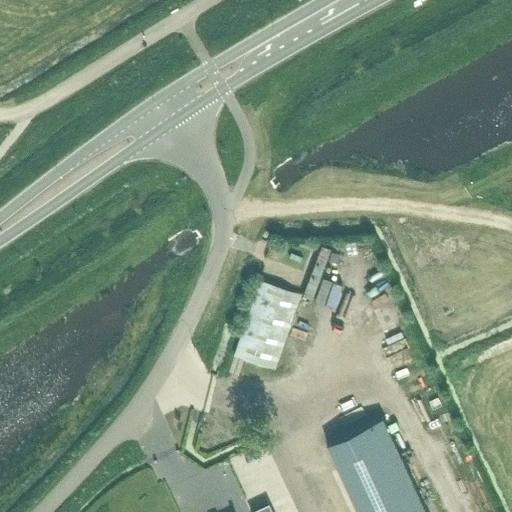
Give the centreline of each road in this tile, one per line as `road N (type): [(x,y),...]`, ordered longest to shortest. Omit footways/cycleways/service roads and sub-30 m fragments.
road 1 (unclassified): [(38,511),(138,402),(215,261),(222,217),(216,192),(168,107)]
road 2 (residential): [(0,116),(27,110),(208,0)]
road 3 (secondary): [(168,107),(351,0)]
road 4 (secondary): [(0,228),(168,107)]
